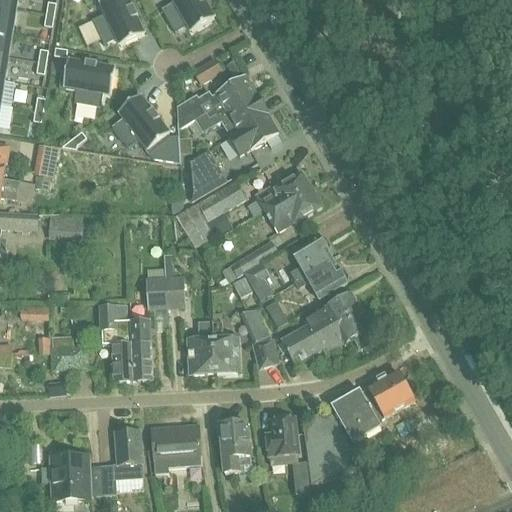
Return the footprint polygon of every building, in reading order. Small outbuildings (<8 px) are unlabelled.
[(0,0),(0,9),(15,12),(17,0),(0,0)] [(133,11),(127,0),(110,0),(101,5),(120,46),(143,35),(137,21),(138,20),(133,11)] [(127,0),(133,11),(142,7),(139,0),(127,0)] [(214,21),(214,20),(213,21),(200,0),(168,0),(172,6),(162,13),(175,36),(189,28),(192,33),(191,33),(192,35),(214,21)] [(47,18),(55,19),(57,7),(49,6),(47,18)] [(15,12),(0,9),(0,34),(11,36),(15,12)] [(53,31),(55,19),(47,18),(45,29),(53,31)] [(0,34),(0,58),(7,60),(11,36),(0,34)] [(65,62),(89,66),(89,64),(90,56),(67,52),(65,62)] [(41,53),(39,65),(47,66),(49,54),(41,53)] [(89,66),(65,62),(61,87),(108,95),(112,69),(97,67),(97,66),(89,64),(89,66)] [(194,75),(202,89),(225,75),(217,62),(194,75)] [(236,64),(227,70),(236,85),(245,79),(236,64)] [(47,66),(39,65),(37,77),(45,78),(47,66)] [(179,109),(181,132),(196,124),(196,125),(208,118),(211,123),(222,116),(224,120),(259,99),(248,80),(214,101),(210,95),(199,101),(197,98),(179,109)] [(122,115),(153,150),(171,134),(160,122),(161,121),(155,114),(154,115),(138,98),(122,112),(121,113),(122,115)] [(232,141),(270,117),(271,117),(260,98),(259,99),(224,120),(222,116),(211,123),(208,118),(196,125),(203,136),(222,124),(227,133),(232,141)] [(38,101),(36,113),(44,114),(46,102),(38,101)] [(122,112),(117,107),(100,119),(107,127),(122,115),(121,113),(122,112)] [(44,114),(36,113),(34,125),(42,126),(44,114)] [(270,117),(232,141),(242,158),(251,152),(252,153),(281,136),(270,117)] [(192,141),(181,141),(182,158),(193,158),(192,141)] [(0,193),(18,197),(20,184),(4,182),(9,152),(0,150),(0,193)] [(191,168),(196,203),(224,187),(207,159),(191,168)] [(257,198),(268,217),(313,191),(304,176),(275,193),(273,189),(257,198)] [(51,181),(37,179),(35,190),(49,193),(51,181)] [(177,219),(195,252),(214,241),(206,227),(223,217),(247,203),(236,184),(177,219)] [(268,217),(279,235),(295,225),(296,227),(324,210),(313,191),(268,217)] [(0,205),(1,201),(17,203),(18,197),(0,193),(0,205)] [(183,197),(171,198),(172,207),(184,205),(183,197)] [(41,218),(0,215),(0,232),(40,235),(41,218)] [(231,231),(223,217),(206,227),(214,241),(231,231)] [(50,244),(83,244),(84,219),(63,218),(51,218),(51,228),(50,235),(50,244)] [(0,266),(7,268),(10,251),(2,249),(3,243),(0,242),(0,266)] [(294,281),(296,286),(297,287),(335,264),(330,256),(332,250),(328,244),(321,242),(294,257),(304,275),(294,281)] [(245,277),(246,278),(263,267),(263,266),(279,256),(272,244),(222,275),(229,286),(245,277)] [(165,272),(168,313),(186,312),(184,281),(176,281),(175,265),(173,265),(173,258),(165,258),(166,272),(165,272)] [(311,286),(321,303),(348,286),(350,281),(346,275),(340,273),(335,264),(297,287),(296,286),(284,293),(288,299),(311,286)] [(262,306),(274,298),(265,283),(271,279),(263,267),(246,278),(262,306)] [(147,282),(148,314),(168,313),(165,272),(148,273),(149,282),(147,282)] [(233,287),(241,302),(253,295),(245,281),(233,287)] [(49,306),(61,306),(69,306),(69,294),(49,295),(49,306)] [(299,335),(304,344),(330,328),(331,331),(363,312),(361,310),(360,311),(352,297),(326,312),(327,314),(308,325),(310,328),(299,335)] [(61,306),(61,315),(71,315),(71,306),(61,306)] [(30,324),(46,323),(46,309),(30,309),(30,324)] [(100,310),(102,349),(113,348),(115,386),(133,385),(130,326),(127,326),(126,309),(100,310)] [(282,345),(296,369),(324,353),(326,356),(345,345),(346,347),(355,342),(361,353),(378,343),(370,330),(372,327),(367,319),(365,319),(364,318),(365,317),(363,312),(331,331),(330,328),(304,344),(299,335),(282,345)] [(282,315),(272,321),(278,331),(288,325),(282,315)] [(214,326),(216,377),(240,376),(239,342),(228,343),(228,335),(223,335),(222,316),(212,316),(212,326),(214,326)] [(130,326),(133,385),(154,384),(152,346),(151,346),(149,323),(131,324),(131,326),(130,326)] [(191,345),(193,378),(216,377),(214,326),(212,326),(198,326),(199,344),(191,345)] [(74,374),(73,348),(73,341),(50,342),(52,375),(74,374)] [(253,347),(260,372),(280,366),(274,341),(253,347)] [(0,359),(12,358),(12,352),(11,352),(12,347),(0,347),(0,359)] [(73,348),(74,374),(89,373),(88,347),(73,348)] [(0,359),(0,369),(11,371),(14,358),(12,358),(0,359)] [(370,413),(379,429),(417,407),(399,377),(371,394),(371,395),(379,408),(370,413)] [(334,413),(355,450),(382,434),(379,429),(370,413),(379,408),(371,395),(363,400),(361,397),(334,413)] [(303,426),(315,511),(335,511),(382,494),(366,467),(382,458),(372,441),(353,453),(329,411),(303,426)] [(272,463),(300,460),(296,423),(290,424),(287,422),(282,423),(280,425),(275,425),(276,442),(269,443),(270,461),(272,461),(272,463)] [(238,476),(239,479),(255,478),(254,459),(250,460),(247,428),(246,428),(243,425),(235,426),(233,429),(220,430),(225,477),(238,476)] [(156,464),(158,478),(172,477),(171,463),(203,461),(201,431),(154,434),(156,464)] [(102,472),(104,500),(119,499),(118,484),(145,482),(144,468),(142,435),(129,436),(127,434),(120,435),(120,437),(117,437),(119,470),(115,470),(115,471),(103,472),(102,472)] [(103,500),(104,500),(102,472),(91,472),(90,459),(52,462),(52,470),(42,471),(43,486),(53,485),(55,507),(92,505),(92,501),(103,500)] [(308,465),(293,467),(297,498),(311,496),(308,465)] [(124,484),(125,510),(153,508),(152,483),(124,484)]
